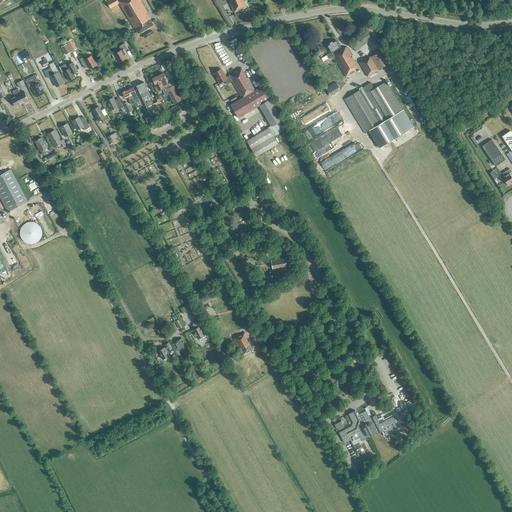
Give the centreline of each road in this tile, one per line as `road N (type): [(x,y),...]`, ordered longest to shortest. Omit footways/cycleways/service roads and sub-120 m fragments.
road 1 (tertiary): [(0,131),(163,55),(285,17),(349,8),(450,24),(511,22)]
road 2 (track): [(375,153),(511,376)]
road 3 (track): [(118,161),(232,359)]
road 4 (track): [(61,234),(74,236),(167,401)]
road 5 (track): [(167,401),(228,511)]
